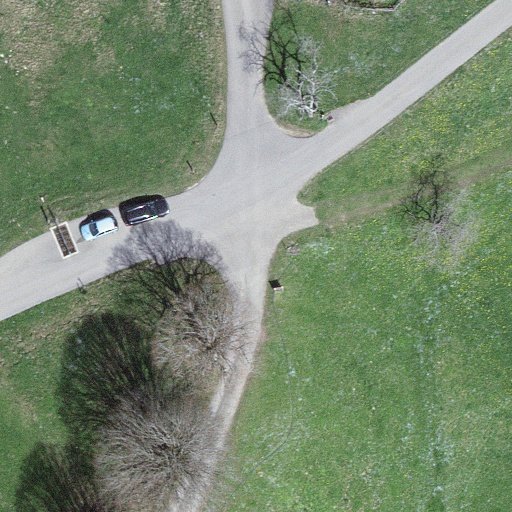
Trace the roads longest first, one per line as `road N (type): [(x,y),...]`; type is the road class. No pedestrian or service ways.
road 1 (track): [(163,511),(262,177),(333,133),(502,0)]
road 2 (unclassified): [(0,299),(262,177)]
road 3 (unclassified): [(245,0),(240,120),(262,177)]
